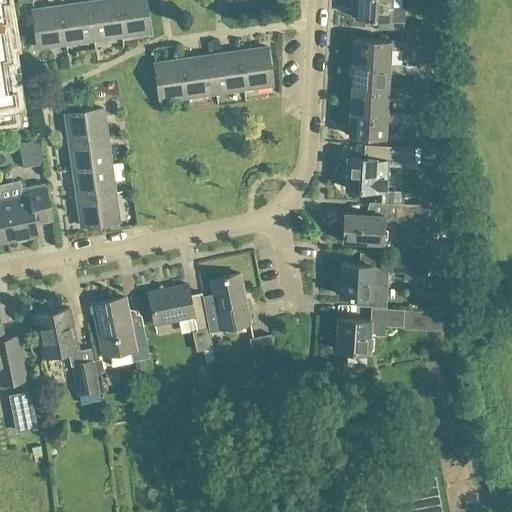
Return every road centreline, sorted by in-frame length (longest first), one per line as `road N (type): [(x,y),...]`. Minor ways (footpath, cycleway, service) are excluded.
road 1 (residential): [(0,272),(278,221)]
road 2 (residential): [(278,221),(307,157),(316,0)]
